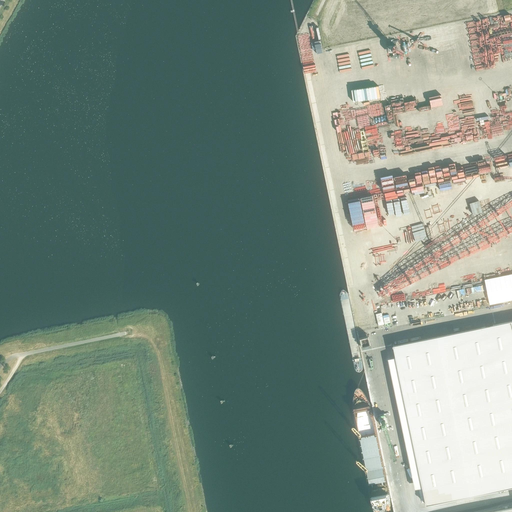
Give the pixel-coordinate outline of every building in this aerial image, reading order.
[(461,47),(456,48),(461,75),(466,75),(463,63),(460,63),(459,60),(463,59),(461,47)] [(482,70),(488,69),(485,51),(479,52),(482,70)] [(409,94),(409,102),(420,102),(420,94),(409,94)] [(393,151),(405,149),(402,128),(390,130),(391,139),(379,141),(382,156),(388,156),(389,158),(394,157),(393,151)] [(463,170),(464,174),(473,173),(471,163),(465,164),(466,169),(463,170)] [(466,227),(474,222),(470,214),(464,218),(465,219),(462,221),(466,227)] [(511,236),(507,236),(505,242),(499,238),(494,238),(489,244),(489,248),(493,251),(497,252),(501,252),(504,245),(511,250),(511,236)] [(511,276),(483,282),(488,307),(511,302),(511,276)] [(380,326),(386,324),(383,311),(377,313),(380,326)] [(482,328),(393,346),(426,505),(511,486),(511,321),(482,327),(482,328)] [(385,404),(377,406),(379,415),(387,413),(385,404)]
